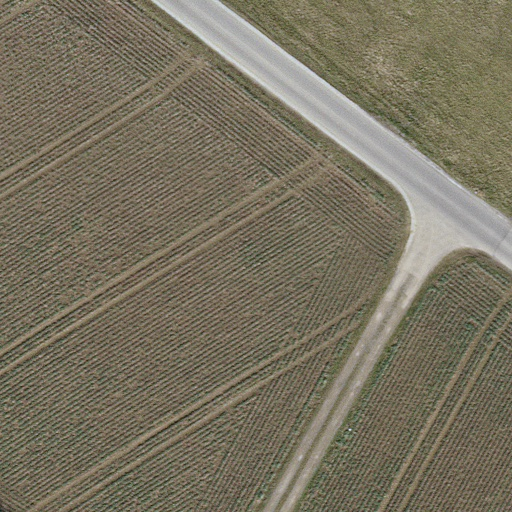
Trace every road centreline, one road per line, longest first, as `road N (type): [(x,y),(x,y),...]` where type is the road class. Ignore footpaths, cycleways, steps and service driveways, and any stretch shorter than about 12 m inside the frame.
road 1 (unclassified): [(190,0),(511,251)]
road 2 (track): [(453,207),(281,511)]
